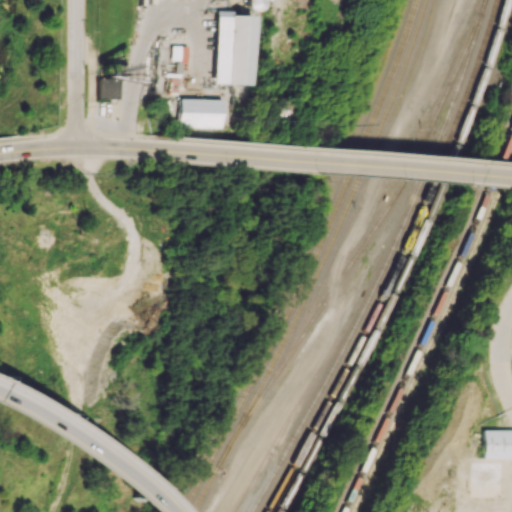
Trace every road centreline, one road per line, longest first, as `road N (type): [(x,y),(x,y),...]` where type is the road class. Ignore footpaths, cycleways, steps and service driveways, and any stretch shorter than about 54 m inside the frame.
road 1 (tertiary): [(511,176),(148,150)]
road 2 (track): [(220,511),(333,319)]
road 3 (motorway): [(151,511),(75,442),(0,396)]
road 4 (residential): [(75,0),(76,146)]
